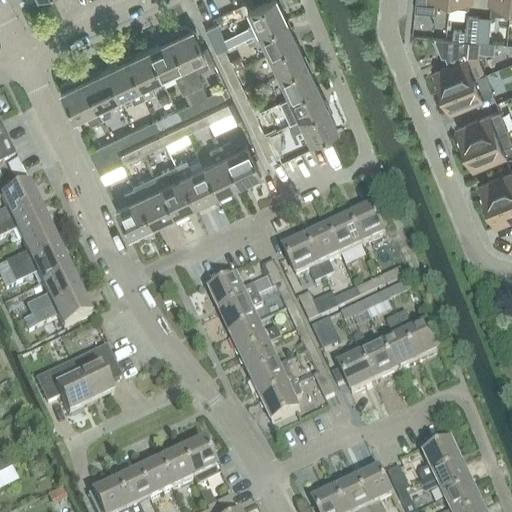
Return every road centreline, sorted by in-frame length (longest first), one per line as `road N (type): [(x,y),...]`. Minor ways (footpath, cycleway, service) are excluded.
road 1 (unclassified): [(122,285),(366,161),(307,0)]
road 2 (residential): [(387,0),(389,42),(475,257),(511,275)]
road 3 (residential): [(122,285),(24,58)]
road 4 (unclassified): [(268,479),(434,399),(457,397)]
road 5 (residential): [(196,383),(71,442)]
road 6 (residential): [(24,58),(141,0)]
road 7 (unclassified): [(510,511),(469,405),(457,397)]
road 8 (residential): [(196,383),(122,285)]
road 9 (residential): [(268,479),(196,383)]
